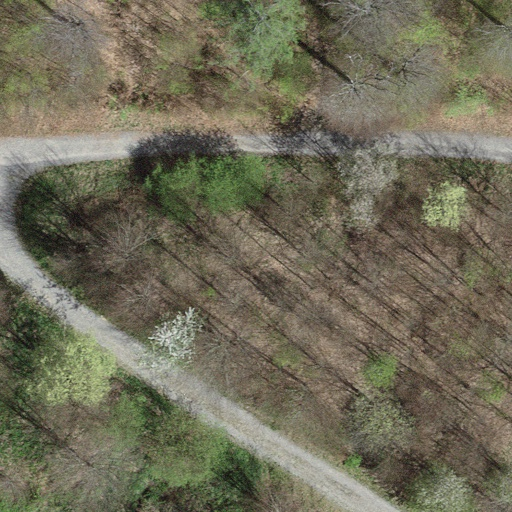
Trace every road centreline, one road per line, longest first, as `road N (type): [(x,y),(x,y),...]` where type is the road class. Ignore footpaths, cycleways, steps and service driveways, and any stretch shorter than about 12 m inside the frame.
road 1 (track): [(0,159),(184,140),(511,157)]
road 2 (track): [(0,266),(373,511)]
